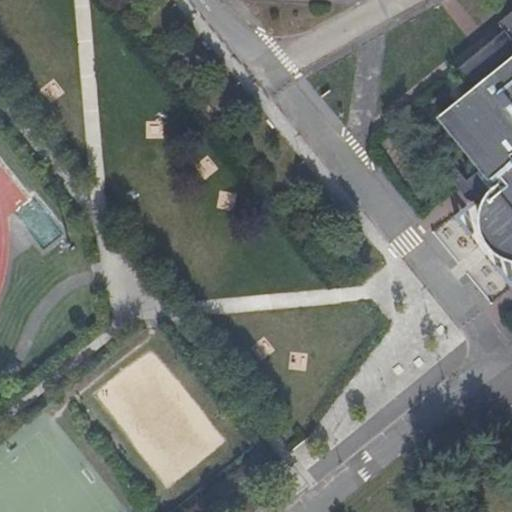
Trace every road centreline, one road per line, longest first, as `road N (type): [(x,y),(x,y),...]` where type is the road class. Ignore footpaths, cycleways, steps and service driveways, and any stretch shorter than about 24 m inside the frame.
road 1 (residential): [(499,358),(272,72)]
road 2 (residential): [(312,511),(499,358)]
road 3 (residential): [(401,0),(272,72)]
